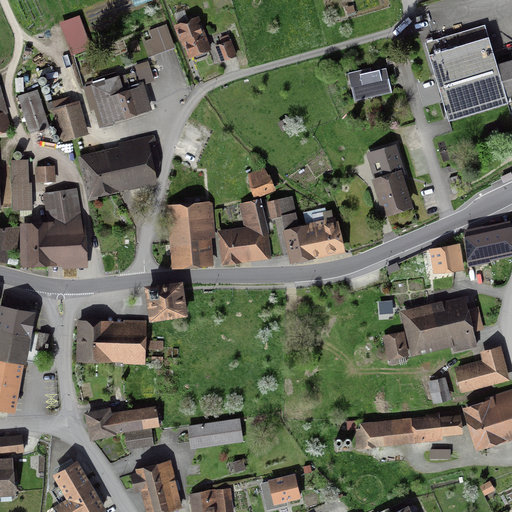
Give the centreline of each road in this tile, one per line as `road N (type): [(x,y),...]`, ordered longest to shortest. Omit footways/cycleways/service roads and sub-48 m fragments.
road 1 (residential): [(145,279),(144,245),(171,145),(198,93),(251,70),(399,32)]
road 2 (primary): [(145,279),(351,265),(511,193)]
road 3 (residential): [(96,286),(77,179),(66,162),(33,148),(16,119),(9,82),(18,39),(3,0)]
road 4 (unknown): [(374,256),(509,304)]
road 5 (residential): [(76,428),(64,372),(63,287)]
